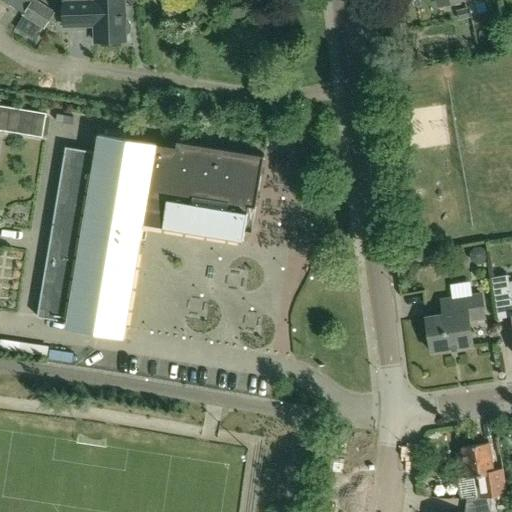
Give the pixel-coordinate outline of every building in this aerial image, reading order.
[(32,0),(12,0),(10,5),(24,14),(32,0)] [(45,27),(54,13),(33,0),(32,0),(24,14),(15,28),(36,41),(44,27),(45,27)] [(125,20),(124,0),(63,0),(64,27),(94,26),(95,42),(126,41),(125,35),(129,33),(130,29),(130,25),(128,21),(125,20)] [(187,0),(177,0),(181,13),(190,10),(187,0)] [(466,0),(436,0),(438,7),(452,3),(454,12),(456,11),(467,8),(470,8),(468,0),(467,0),(466,0)] [(467,8),(456,11),(458,20),(469,17),(467,8)] [(456,25),(456,38),(479,38),(479,24),(456,25)] [(42,137),(46,113),(0,105),(0,130),(4,131),(42,137)] [(256,207),(264,155),(177,141),(176,147),(98,134),(95,152),(65,147),(37,317),(91,326),(90,333),(96,334),(100,335),(101,328),(119,331),(125,294),(132,295),(143,225),(243,242),(249,206),(256,207)] [(485,256),(484,250),(479,246),(472,247),(469,252),(470,259),(475,262),(481,261),(485,256)] [(425,317),(431,351),(473,344),(469,321),(468,321),(468,319),(484,316),(480,293),(451,298),(454,312),(425,317)] [(0,349),(15,352),(16,341),(1,339),(0,346),(0,349)] [(49,346),(16,341),(15,352),(47,357),(49,346)] [(506,494),(502,468),(493,470),(489,442),(462,447),(463,451),(457,452),(459,466),(465,465),(467,477),(477,476),(480,498),(490,497),(506,494)] [(489,511),(491,503),(490,497),(480,498),(466,498),(464,511),(489,511)]
